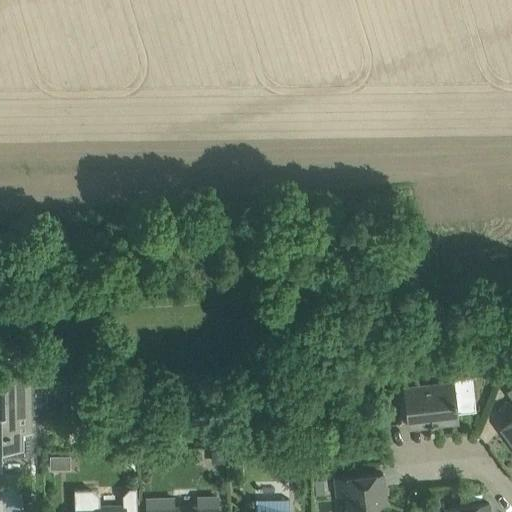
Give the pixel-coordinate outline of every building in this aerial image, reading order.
[(452,382),(404,387),(409,426),(456,420),(455,411),(478,409),(473,368),(451,371),(452,382)] [(29,372),(0,372),(0,456),(1,456),(26,455),(28,453),(30,449),(30,430),(29,372)] [(511,419),(502,427),(511,439),(511,419)] [(259,448),(259,460),(279,459),(279,447),(259,448)] [(158,451),(142,451),(142,465),(158,465),(158,451)] [(69,455),(50,456),(50,468),(69,468),(69,455)] [(378,511),(377,503),(386,502),(382,473),(335,478),(337,494),(344,493),(346,511),(378,511)] [(315,477),(316,494),(326,493),(325,476),(315,477)] [(92,488),(75,489),(75,511),(81,511),(82,511),(136,511),(136,487),(129,488),(122,494),(123,505),(100,505),(99,495),(92,488)] [(147,498),(147,511),(217,511),(217,496),(197,497),(197,505),(174,506),(173,497),(147,498)] [(445,508),(445,511),(490,511),(489,502),(445,508)]
